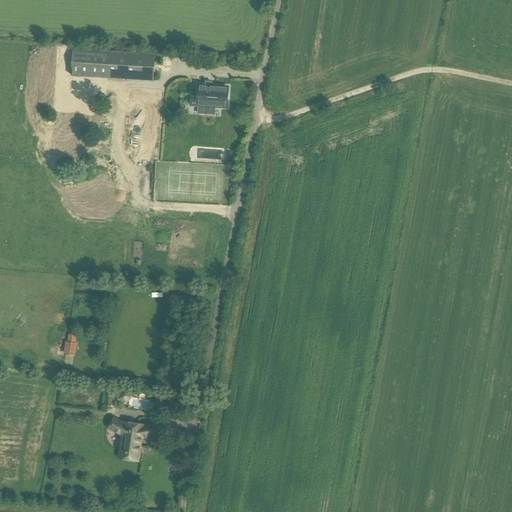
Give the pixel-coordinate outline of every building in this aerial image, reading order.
[(72,49),(71,75),(153,81),(155,54),(72,49)] [(227,92),(217,91),(218,86),(199,85),(198,94),(191,93),(190,109),(197,110),(197,105),(226,107),(227,92)] [(112,408),(113,396),(105,395),(103,407),(112,408)] [(164,398),(156,396),(154,408),(162,410),(164,398)] [(138,461),(141,443),(142,438),(156,435),(154,424),(143,426),(143,425),(124,422),(123,423),(121,421),(117,429),(118,428),(126,433),(124,450),(120,450),(118,458),(138,461)]
